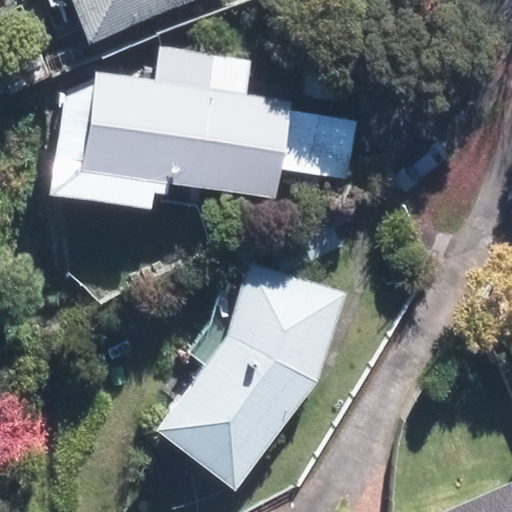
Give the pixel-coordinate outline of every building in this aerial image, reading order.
[(46,0),(65,46),(178,0),(37,0),(38,3),(44,0),(46,0)] [(348,120),(274,109),(275,100),(195,89),(200,53),(146,45),(141,81),(67,70),(53,166),(261,197),(265,167),(339,178),(348,120)] [(272,269),(333,245),(320,211),(259,236),(272,269)] [(205,334),(126,424),(216,488),(303,384),(332,290),(230,260),(205,334)] [(511,511),(511,494),(505,478),(428,511),(511,511)]
